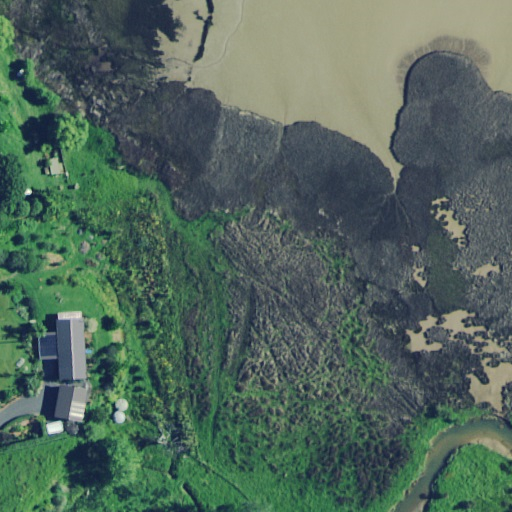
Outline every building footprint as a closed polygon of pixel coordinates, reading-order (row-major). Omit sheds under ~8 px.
[(65,159),(51,160),(52,175),(65,175),(65,159)] [(87,379),(84,313),(58,314),(61,380),(87,379)] [(84,421),(88,390),(81,389),(82,383),(68,382),(68,387),(61,386),(57,418),(84,421)] [(132,399),(118,397),(114,422),(129,424),(132,399)] [(64,432),(62,422),(48,426),(51,435),(64,432)] [(79,436),(80,424),(67,423),(66,435),(79,436)] [(39,437),(37,428),(16,433),(18,442),(39,437)]
